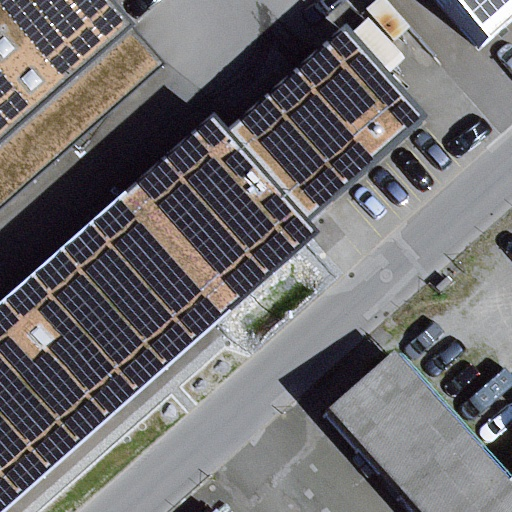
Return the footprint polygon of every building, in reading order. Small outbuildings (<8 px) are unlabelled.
[(0,0),(0,207),(156,65),(94,0),(0,0)] [(511,0),(430,0),(473,48),(511,14),(511,0)] [(336,42),(223,140),(293,221),(406,123),(336,42)] [(132,315),(83,261),(27,312),(20,304),(0,321),(0,352),(17,371),(25,364),(76,419),(129,371),(113,354),(130,339),(119,327),(132,315)] [(511,366),(445,301),(400,346),(486,430),(511,404),(511,366)] [(320,419),(402,511),(511,511),(511,479),(505,486),(390,357),(320,419)]
